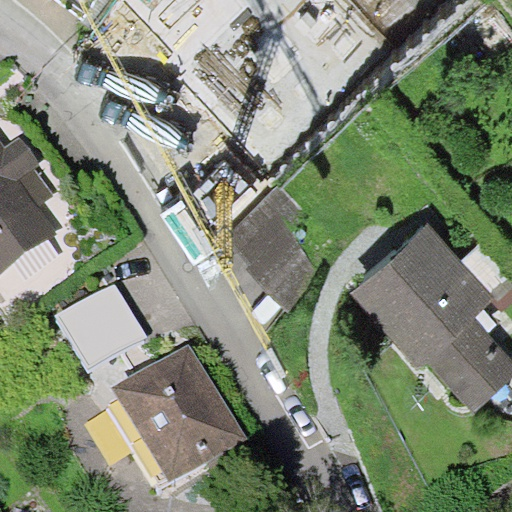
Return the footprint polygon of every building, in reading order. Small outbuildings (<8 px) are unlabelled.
[(322,0),(175,0),(163,12),(235,85),(322,0)] [(0,273),(58,234),(37,205),(53,194),(35,168),(40,164),(29,149),(20,136),(4,148),(0,142),(0,273)] [(278,187),(228,239),(249,263),(247,268),(289,313),(318,270),(284,222),(298,208),(278,187)] [(493,297),(428,226),(351,295),(420,370),(428,363),(473,412),(511,377),(511,359),(472,316),(493,297)] [(115,282),(57,315),(88,369),(146,336),(115,282)] [(217,389),(189,342),(112,388),(169,483),(246,437),(217,389)]
